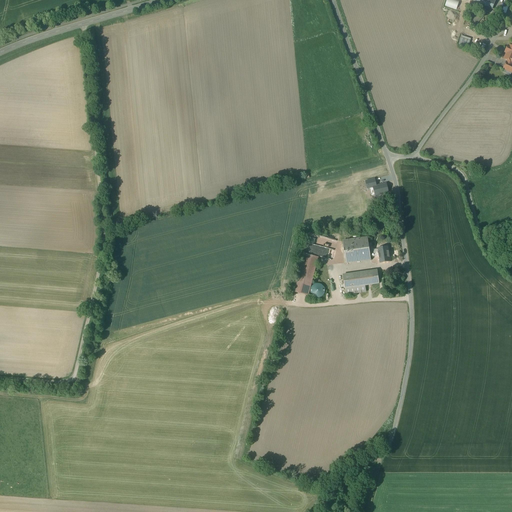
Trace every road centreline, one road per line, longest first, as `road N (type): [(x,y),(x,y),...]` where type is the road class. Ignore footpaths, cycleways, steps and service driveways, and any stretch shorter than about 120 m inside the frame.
road 1 (residential): [(388,156),(411,327),(393,431),(380,453),(349,467),(314,511)]
road 2 (residential): [(511,0),(472,73),(416,148)]
road 3 (tertiary): [(0,52),(163,0)]
road 4 (residential): [(332,0),(388,156)]
road 5 (residential): [(416,148),(461,170),(484,237),(511,270)]
